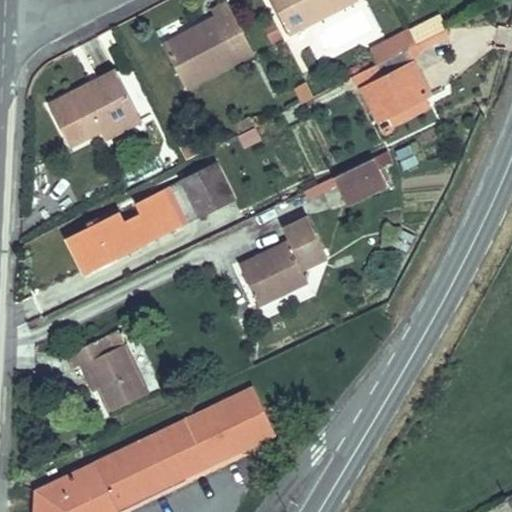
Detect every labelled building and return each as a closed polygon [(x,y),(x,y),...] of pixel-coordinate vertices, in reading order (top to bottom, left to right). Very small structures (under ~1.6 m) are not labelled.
[(271,0),(289,34),(354,0),(271,0)] [(163,44),(186,88),(254,52),(227,1),(212,9),(216,17),(163,44)] [(440,14),(409,29),(410,30),(417,43),(447,28),(440,14)] [(263,26),(272,43),(282,37),(273,20),(263,26)] [(447,28),(417,43),(424,47),(445,35),(447,28)] [(410,30),(398,37),(404,50),(406,49),(417,43),(410,30)] [(371,50),(378,63),(404,50),(398,37),(371,50)] [(406,49),(413,62),(424,47),(417,43),(406,49)] [(429,94),(413,62),(406,49),(404,50),(378,63),(344,80),(347,86),(355,82),(359,91),(363,89),(378,120),(389,115),(394,125),(430,106),(425,96),(429,94)] [(101,132),(138,112),(116,70),(49,105),(70,145),(100,130),(101,132)] [(305,83),(294,89),(301,102),(312,96),(305,83)] [(138,112),(101,132),(104,139),(142,119),(138,112)] [(238,133),(253,125),(249,118),(234,126),(238,133)] [(410,145),(396,152),(404,169),(418,162),(410,145)] [(347,204),(386,185),(373,157),(333,176),(347,204)] [(235,198),(218,162),(185,178),(203,214),(235,198)] [(380,171),(386,185),(391,182),(385,169),(380,171)] [(85,273),(110,261),(106,252),(112,249),(114,253),(133,243),(135,248),(182,224),(169,199),(187,190),(182,179),(175,183),(169,186),(136,202),(141,212),(123,221),(118,211),(67,237),(85,273)] [(169,199),(182,224),(200,215),(187,190),(169,199)] [(240,265),(258,304),(308,280),(302,269),(327,257),(308,216),(283,228),(290,241),(240,265)] [(106,252),(110,261),(135,248),(133,243),(114,253),(112,249),(106,252)] [(72,368),(80,364),(86,362),(97,386),(109,412),(149,394),(119,329),(66,354),(72,368)] [(86,362),(80,364),(91,388),(97,386),(86,362)] [(254,388),(38,490),(36,511),(118,511),(115,509),(275,433),(254,388)]
